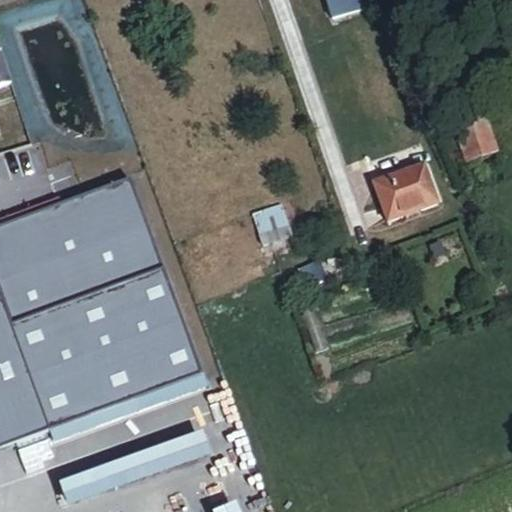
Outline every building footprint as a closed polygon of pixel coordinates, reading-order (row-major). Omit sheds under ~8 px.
[(316,0),(323,20),(358,9),(355,0),(316,0)] [(486,159),(470,118),(439,130),(456,171),(486,159)] [(24,142),(20,130),(7,133),(11,146),(24,142)] [(441,202),(423,165),(375,187),(392,224),(441,202)] [(0,237),(0,457),(14,452),(199,386),(128,191),(0,237)] [(281,207),(250,214),(255,236),(286,229),(281,207)]
